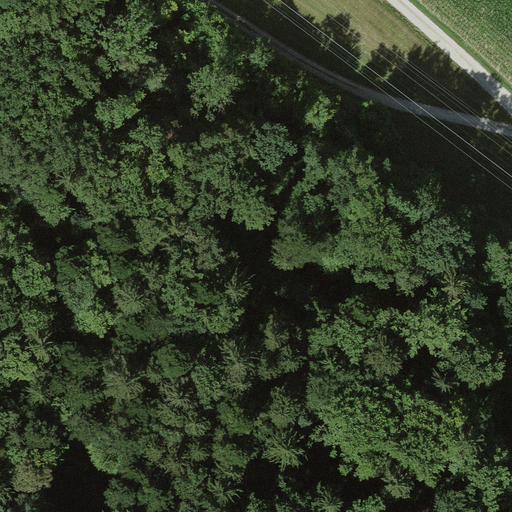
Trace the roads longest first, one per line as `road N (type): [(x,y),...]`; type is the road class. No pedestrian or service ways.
road 1 (track): [(190,0),(353,88),(511,135)]
road 2 (track): [(393,0),(511,109)]
